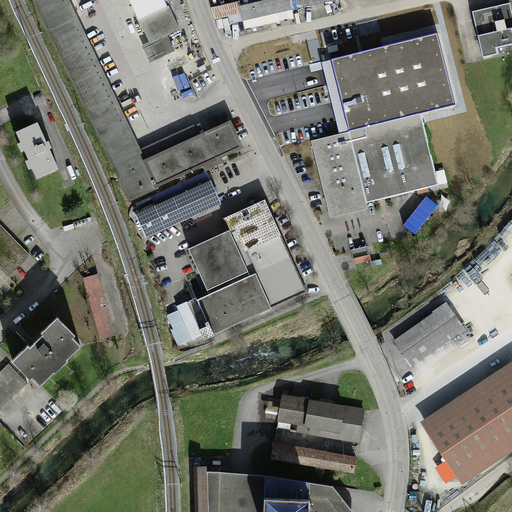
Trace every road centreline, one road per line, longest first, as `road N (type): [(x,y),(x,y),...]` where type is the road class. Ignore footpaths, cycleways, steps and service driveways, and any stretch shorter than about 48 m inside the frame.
road 1 (unclassified): [(197,0),(384,382),(397,425),(393,511)]
road 2 (unknown): [(239,93),(169,106),(112,0)]
road 3 (residential): [(50,284),(57,257),(0,165)]
